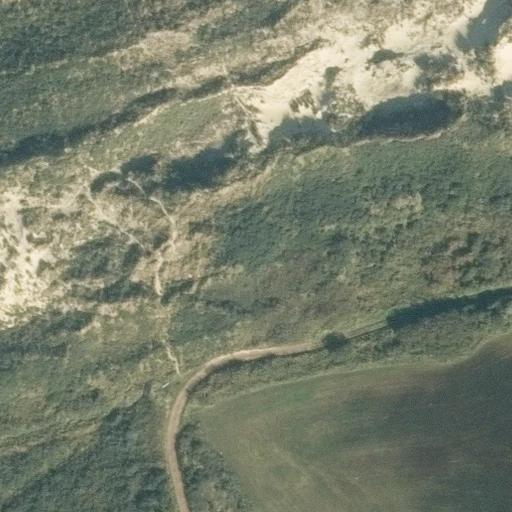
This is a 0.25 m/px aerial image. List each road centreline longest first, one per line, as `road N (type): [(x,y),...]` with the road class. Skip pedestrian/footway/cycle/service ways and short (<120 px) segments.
road 1 (track): [(183,384),(511,293)]
road 2 (track): [(183,384),(168,434),(184,511)]
